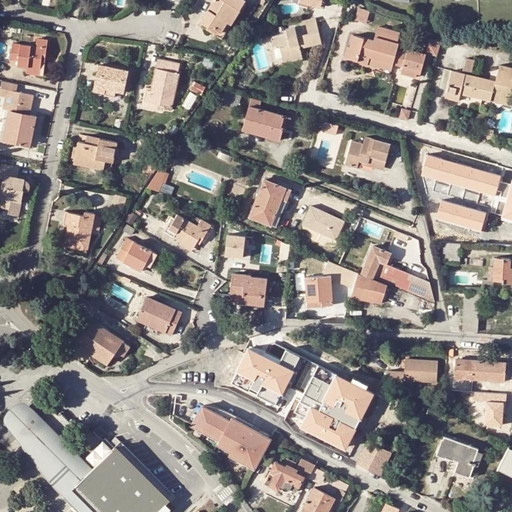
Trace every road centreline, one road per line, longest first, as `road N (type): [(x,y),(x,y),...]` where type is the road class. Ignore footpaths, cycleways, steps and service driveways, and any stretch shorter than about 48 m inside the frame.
road 1 (residential): [(139,390),(222,394),(430,511)]
road 2 (residential): [(511,340),(279,326),(219,343)]
road 3 (residential): [(78,30),(28,261),(0,280)]
road 4 (residential): [(306,97),(511,158)]
road 5 (residential): [(242,511),(185,446),(132,407)]
